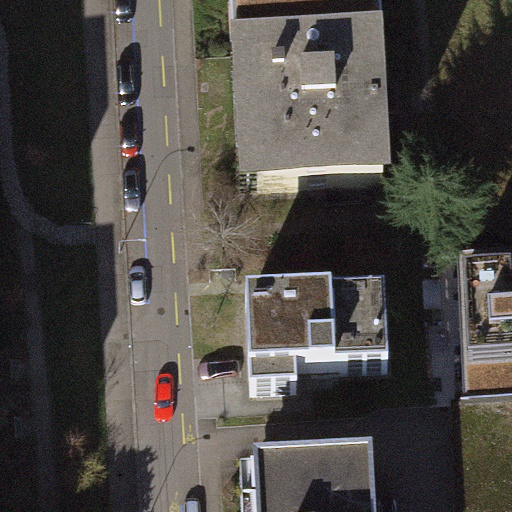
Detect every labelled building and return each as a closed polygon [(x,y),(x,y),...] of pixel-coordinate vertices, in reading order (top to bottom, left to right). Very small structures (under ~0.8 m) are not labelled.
[(365,0),(228,0),(239,192),(376,185),(371,103),(365,0)] [(511,402),(511,251),(448,255),(456,404),(511,402)] [(239,304),(243,398),(289,397),(289,377),(379,374),(376,299),(239,304)] [(511,511),(511,402),(456,404),(460,511),(511,511)] [(367,511),(365,463),(246,469),(248,511),(367,511)]
